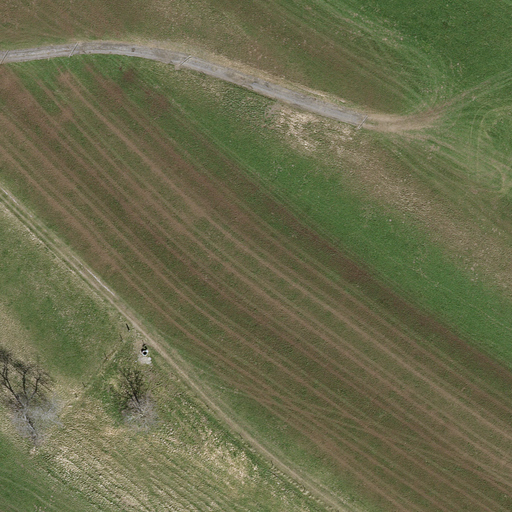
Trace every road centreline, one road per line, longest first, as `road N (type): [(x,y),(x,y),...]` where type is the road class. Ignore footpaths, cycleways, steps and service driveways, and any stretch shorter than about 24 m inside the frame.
road 1 (track): [(0,192),(139,331),(363,511)]
road 2 (track): [(0,56),(138,50),(362,121)]
